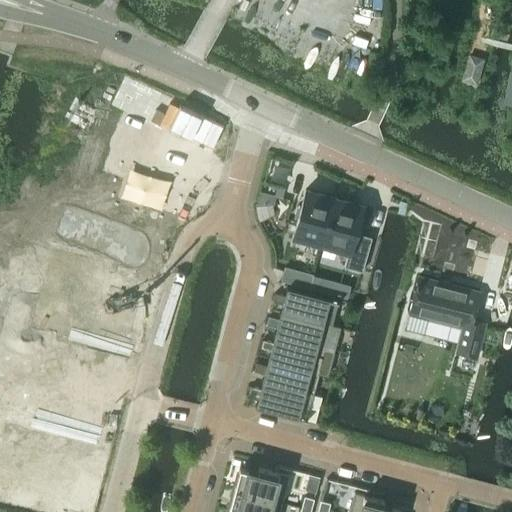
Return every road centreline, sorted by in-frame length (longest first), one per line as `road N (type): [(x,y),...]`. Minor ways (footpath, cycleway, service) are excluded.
road 1 (tertiary): [(511,219),(256,101)]
road 2 (residential): [(440,482),(214,423)]
road 3 (residential): [(230,214),(201,226),(183,249),(142,405)]
road 4 (residential): [(214,423),(253,266),(247,234),(230,214)]
road 5 (tertiary): [(256,101),(74,23)]
